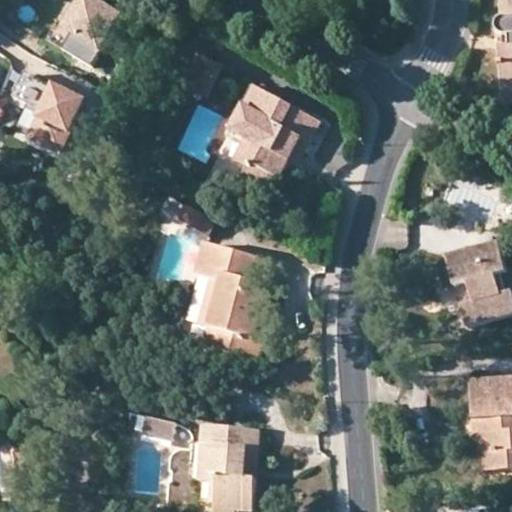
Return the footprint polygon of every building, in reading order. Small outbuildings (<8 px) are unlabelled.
[(93,68),(130,0),(96,0),(96,1),(94,0),(82,0),(64,32),(72,36),(63,51),(93,68)] [(511,48),(506,49),(503,49),(505,88),(511,87),(511,0),(504,0),(506,20),(501,25),(500,31),(502,35),(505,37),(511,36),(511,48)] [(212,101),(227,72),(204,60),(189,88),(212,101)] [(63,155),(87,104),(28,76),(16,101),(46,115),(33,141),(63,155)] [(236,133),(250,141),(262,147),(253,165),(243,182),(273,198),(292,162),(298,151),(309,157),(326,125),(260,90),(236,133)] [(240,158),(253,165),(262,147),(250,141),(240,158)] [(302,169),(309,157),(298,151),(292,162),(302,169)] [(220,225),(190,209),(183,221),(213,238),(220,225)] [(504,245),(451,259),(459,288),(470,285),(476,305),(465,308),(470,328),(511,316),(511,295),(511,296),(505,276),(511,274),(504,245)] [(200,278),(214,282),(225,284),(213,329),(207,347),(263,363),(268,344),(258,342),(267,307),(273,289),(265,288),(272,264),(210,246),(200,278)] [(202,325),(213,329),(225,284),(214,282),(202,325)] [(277,309),(267,307),(258,342),(268,344),(277,309)] [(493,420),(498,470),(511,469),(511,381),(474,385),(476,421),(493,420)] [(181,404),(182,388),(164,386),(164,402),(181,404)] [(179,425),(150,420),(147,437),(176,442),(179,425)] [(484,471),(498,470),(493,420),(476,421),(477,435),(482,435),(484,471)] [(207,428),(205,446),(217,447),(213,483),(221,484),(219,510),(234,511),(256,511),(260,481),(248,480),(250,450),(263,452),(264,434),(207,428)] [(202,482),(213,483),(217,447),(205,446),(202,482)] [(260,481),(263,452),(250,450),(248,480),(260,481)]
